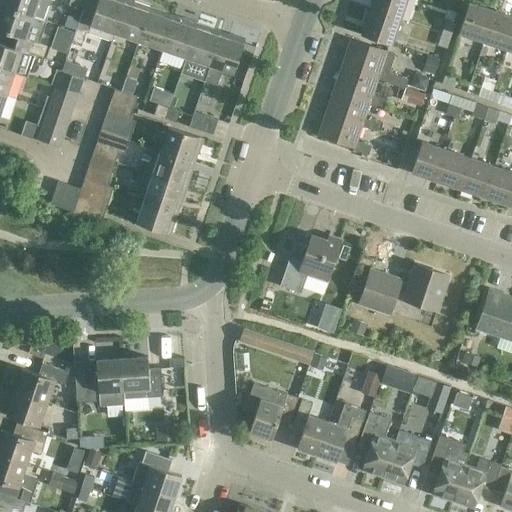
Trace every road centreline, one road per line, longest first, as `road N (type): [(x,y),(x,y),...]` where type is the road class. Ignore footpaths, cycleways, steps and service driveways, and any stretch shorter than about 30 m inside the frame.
road 1 (residential): [(511,257),(254,172)]
road 2 (residential): [(0,309),(211,299)]
road 3 (residential): [(211,299),(230,463)]
road 4 (residential): [(254,172),(306,24)]
road 5 (residential): [(230,463),(371,511)]
road 6 (residential): [(254,172),(211,299)]
